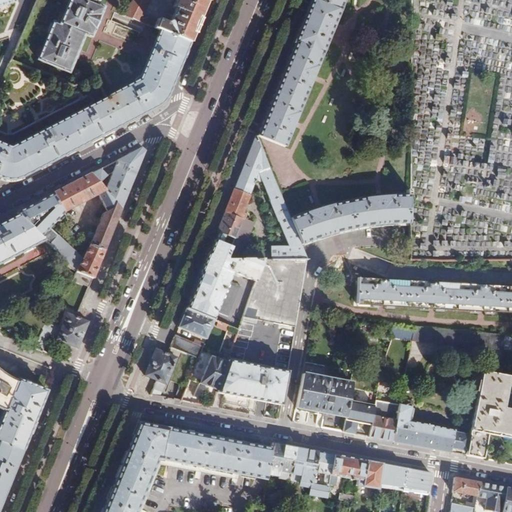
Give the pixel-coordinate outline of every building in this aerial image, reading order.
[(33,58),(67,71),(83,31),(90,34),(102,4),(95,1),(95,0),(64,0),(56,21),(50,19),(33,58)] [(134,0),(126,17),(156,29),(189,43),(203,8),(205,0),(134,0)] [(311,0),(294,43),(296,43),(258,135),(285,146),(346,0),(311,0)] [(104,94),(120,123),(158,103),(162,100),(165,97),(167,94),(189,43),(156,29),(138,75),(104,94)] [(14,180),(20,178),(28,174),(120,123),(104,94),(8,143),(0,139),(0,177),(1,178),(4,179),(14,180)] [(257,136),(256,135),(234,191),(248,196),(255,179),(263,182),(271,199),(269,200),(278,221),(279,221),(290,247),(271,247),(271,260),(308,259),(302,245),(291,219),(257,136)] [(105,190),(116,201),(123,208),(146,152),(142,148),(118,160),(105,190)] [(112,163),(91,174),(99,183),(106,178),(112,163)] [(91,174),(53,193),(63,212),(98,193),(105,190),(99,183),(91,174)] [(401,223),(411,223),(411,189),(406,189),(406,193),(392,194),(366,197),(355,199),(334,203),(323,207),(306,212),(291,219),(302,245),(314,240),(324,236),(338,232),(350,229),(362,227),(368,226),(373,225),(383,224),(395,223),(401,223)] [(105,190),(98,193),(107,211),(103,213),(91,243),(106,249),(123,208),(116,201),(105,190)] [(248,196),(234,191),(228,204),(243,209),(248,196)] [(53,193),(16,213),(18,215),(41,236),(49,228),(64,214),(63,212),(53,193)] [(228,204),(213,241),(215,241),(231,248),(240,248),(244,246),(253,222),(252,220),(244,217),(247,211),(243,209),(228,204)] [(0,440),(0,441),(24,450),(48,391),(19,379),(17,381),(3,373),(0,370),(0,328),(1,328),(7,322),(19,314),(70,263),(41,236),(18,215),(0,225),(0,407),(6,410),(0,425),(0,440)] [(210,253),(208,253),(201,271),(202,272),(187,309),(214,320),(217,312),(227,317),(240,286),(229,281),(232,273),(256,281),(263,260),(226,259),(231,248),(215,241),(210,253)] [(296,327),(308,259),(271,260),(263,260),(256,281),(243,318),(296,327)] [(73,279),(90,286),(94,278),(78,271),(73,279)] [(511,285),(359,277),(358,303),(511,312),(511,285)] [(206,339),(214,320),(187,309),(186,309),(178,328),(206,339)] [(89,322),(77,317),(68,313),(61,329),(53,326),(55,320),(50,317),(33,346),(42,350),(49,334),(58,337),(57,339),(78,348),(89,322)] [(391,336),(411,340),(412,340),(414,326),(393,322),(391,336)] [(511,350),(511,335),(414,326),(412,340),(511,350)] [(203,346),(175,336),(171,347),(198,358),(203,346)] [(151,395),(161,397),(167,384),(168,384),(178,359),(168,354),(156,350),(145,375),(157,380),(151,395)] [(200,383),(217,389),(227,362),(210,356),(200,383)] [(217,389),(216,391),(253,398),(254,389),(261,390),(266,365),(229,357),(227,362),(217,389)] [(254,389),(253,398),(268,401),(271,384),(274,384),(277,367),(266,365),(261,390),(254,389)] [(268,401),(282,403),(288,369),(277,367),(274,384),(271,384),(268,401)] [(489,431),(511,435),(511,409),(503,408),(509,375),(483,370),(470,434),(466,450),(466,451),(484,454),(489,431)] [(322,427),(344,432),(347,417),(353,383),(303,373),(297,407),(325,413),(322,427)] [(367,402),(368,390),(353,389),(352,396),(359,397),(359,402),(367,402)] [(369,436),(392,441),(399,405),(376,401),(369,436)] [(392,441),(450,452),(451,447),(466,450),(470,434),(454,431),(454,430),(410,422),(412,406),(399,404),(399,405),(392,441)] [(261,447),(139,422),(101,511),(133,511),(156,458),(255,476),(261,447)] [(0,507),(24,450),(0,441),(0,507)] [(295,448),(271,443),(270,449),(265,474),(277,477),(277,479),(288,481),(295,448)] [(265,474),(270,449),(261,447),(255,476),(265,478),(265,474)] [(318,452),(295,448),(288,481),(300,483),(300,481),(311,483),(309,496),(327,499),(327,497),(328,491),(324,490),(315,488),(317,476),(319,465),(315,464),(318,452)] [(334,455),(318,452),(315,464),(319,465),(317,476),(326,478),(324,490),(328,491),(330,485),(334,455)] [(356,482),(377,486),(377,484),(381,463),(334,455),(330,485),(341,486),(343,477),(357,479),(356,482)] [(406,468),(381,463),(377,484),(403,489),(406,468)] [(403,489),(428,494),(431,472),(406,468),(403,489)] [(476,496),(479,482),(454,477),(452,492),(476,496)] [(511,511),(511,488),(479,482),(476,496),(486,498),(484,510),(494,511),(511,511)] [(340,499),(352,501),(353,495),(341,493),(340,499)] [(466,506),(450,503),(449,511),(475,511),(476,508),(474,508),(471,507),(466,506)]
